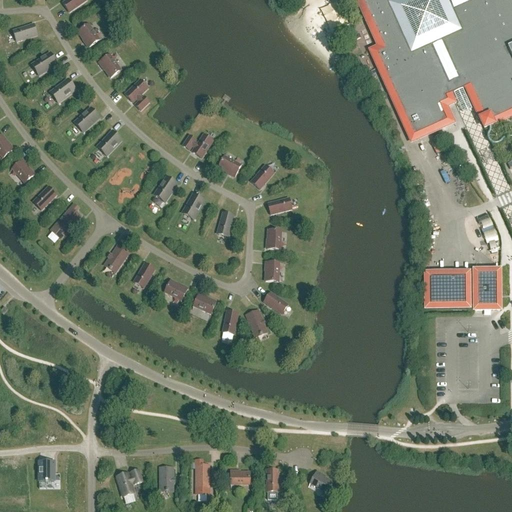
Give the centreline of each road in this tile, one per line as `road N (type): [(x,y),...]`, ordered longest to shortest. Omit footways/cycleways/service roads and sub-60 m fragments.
road 1 (residential): [(109,221),(235,290),(248,275),(247,205),(131,127),(47,13),(0,12)]
road 2 (residential): [(407,433),(243,412),(109,356)]
road 3 (residential): [(300,459),(238,449),(91,450)]
road 4 (residential): [(6,110),(109,221)]
